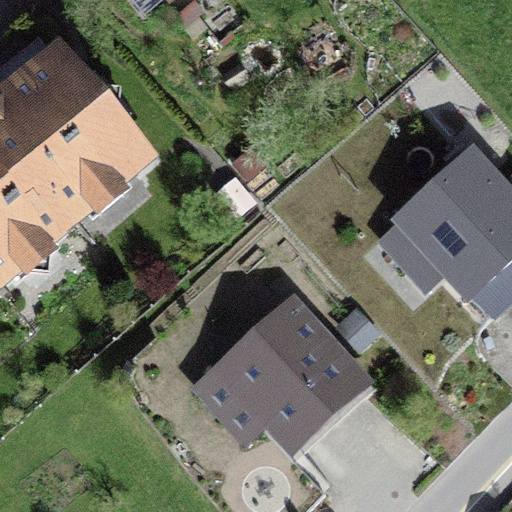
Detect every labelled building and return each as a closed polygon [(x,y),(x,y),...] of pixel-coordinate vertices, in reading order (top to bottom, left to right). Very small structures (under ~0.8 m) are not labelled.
[(126,0),(146,23),(173,0),(126,0)] [(80,56),(0,122),(0,220),(36,263),(164,156),(80,56)] [(511,255),(511,211),(468,164),(405,222),(471,293),(511,255)] [(0,292),(36,263),(0,220),(0,292)] [(363,388),(290,311),(217,380),(290,456),(363,388)]
